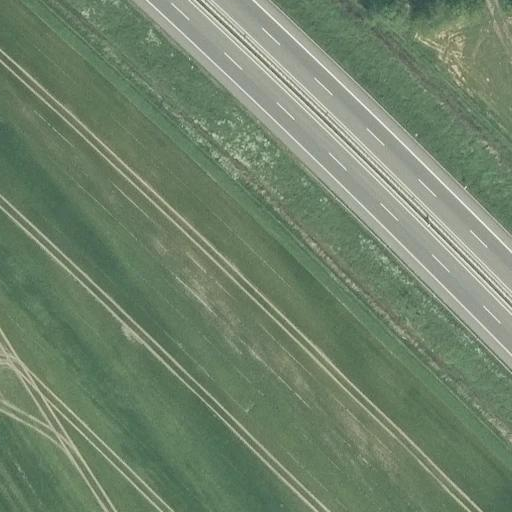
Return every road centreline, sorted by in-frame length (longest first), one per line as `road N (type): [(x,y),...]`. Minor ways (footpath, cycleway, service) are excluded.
road 1 (motorway): [(162,0),(511,339)]
road 2 (motorway): [(511,277),(229,0)]
